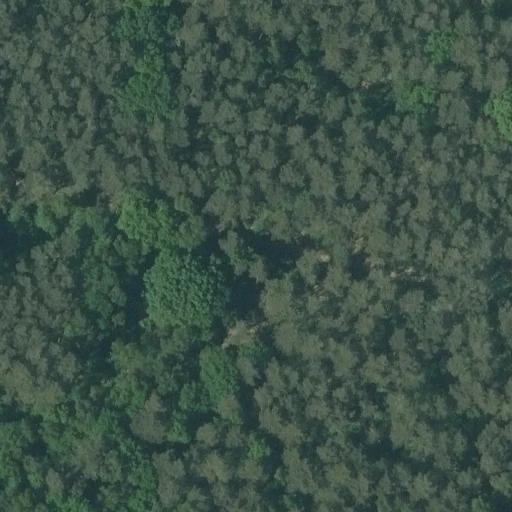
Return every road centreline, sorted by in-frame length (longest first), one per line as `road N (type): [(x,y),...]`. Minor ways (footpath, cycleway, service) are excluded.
road 1 (track): [(154,223),(511,304)]
road 2 (track): [(0,185),(154,223)]
